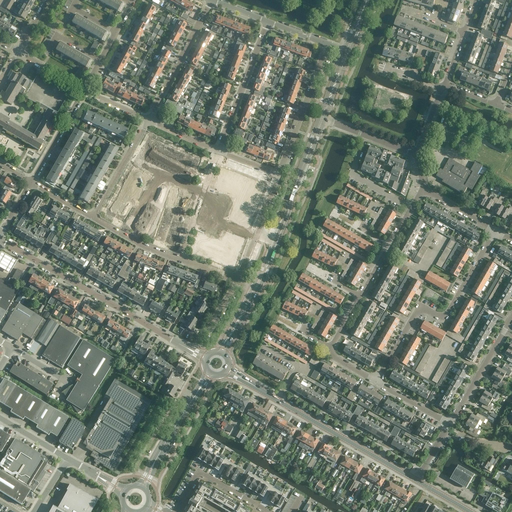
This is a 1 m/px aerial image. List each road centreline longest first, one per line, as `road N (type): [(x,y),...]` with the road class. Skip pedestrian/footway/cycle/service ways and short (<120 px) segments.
road 1 (residential): [(205,358),(0,240)]
road 2 (residential): [(377,381),(419,307),(444,320),(494,230)]
road 3 (secondary): [(255,287),(321,118)]
road 4 (tertiary): [(416,480),(278,401)]
road 5 (residential): [(277,175),(327,45)]
road 6 (residential): [(218,151),(267,21)]
road 7 (residential): [(147,119),(211,1)]
road 8 (residential): [(174,511),(197,470),(266,511)]
